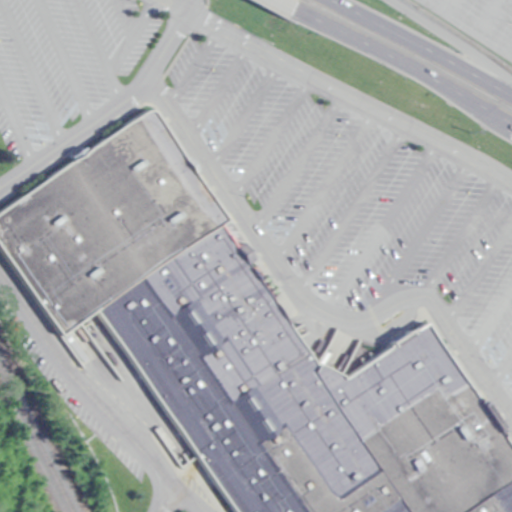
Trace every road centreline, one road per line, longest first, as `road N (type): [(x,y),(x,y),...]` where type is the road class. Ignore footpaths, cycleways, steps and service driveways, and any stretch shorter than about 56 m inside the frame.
road 1 (primary): [(292,8),(511,123)]
road 2 (primary): [(511,95),(330,0)]
road 3 (primary): [(511,86),(389,0)]
